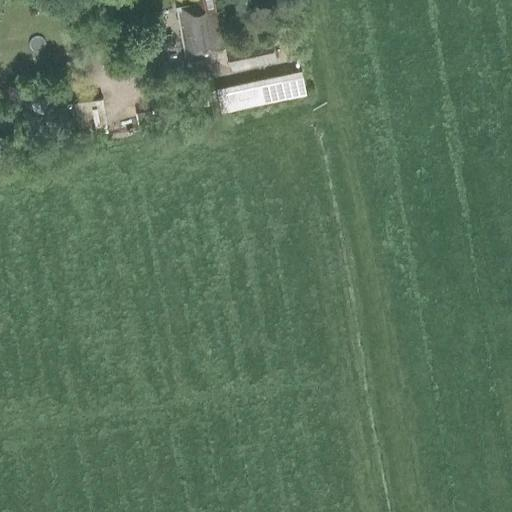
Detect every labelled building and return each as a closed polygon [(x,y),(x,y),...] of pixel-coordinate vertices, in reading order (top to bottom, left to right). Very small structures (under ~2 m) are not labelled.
[(278,60),(272,31),(236,38),(235,32),(224,34),(219,10),(215,11),(212,0),(194,0),(195,4),(177,7),(186,55),(223,48),(223,47),(226,47),(230,69),(278,60)] [(281,26),(293,24),(290,6),(278,9),(281,26)] [(158,48),(174,45),(172,34),(156,37),(158,48)] [(206,109),(308,91),(304,69),(202,87),(206,109)] [(82,127),(110,122),(105,94),(77,99),(82,127)]
